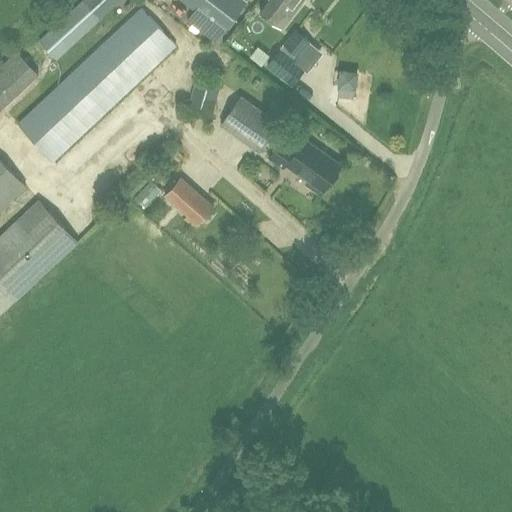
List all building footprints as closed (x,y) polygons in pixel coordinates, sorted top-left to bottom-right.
[(84,0),(83,0),(39,40),(55,57),(56,58),(100,18),(84,0)] [(84,0),(100,18),(120,0),(84,0)] [(246,3),(242,0),(180,0),(194,10),(186,20),(215,43),(246,3)] [(268,0),(258,12),(281,30),(304,0),(268,0)] [(53,160),(176,44),(142,8),(19,124),(53,160)] [(305,69),(297,62),(313,43),(296,29),(267,64),(292,84),(305,69)] [(0,67),(0,110),(38,74),(17,52),(0,67)] [(211,119),(220,85),(197,78),(187,113),(211,119)] [(241,98),(221,126),(258,153),(278,125),(241,98)] [(277,112),(281,107),(273,101),(269,106),(277,112)] [(287,164),(324,190),(341,165),(304,139),(295,151),(281,141),(269,158),(283,169),(287,164)] [(0,207),(24,185),(0,159),(0,207)] [(271,186),(277,176),(257,164),(251,174),(271,186)] [(215,206),(181,176),(163,195),(186,216),(183,219),(194,229),(215,206)] [(38,200),(0,234),(0,311),(76,241),(38,200)]
